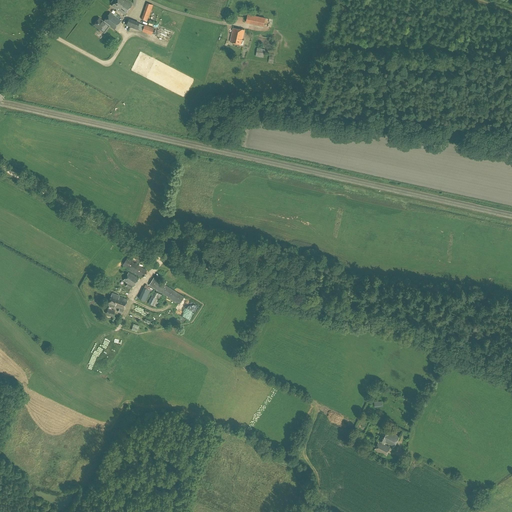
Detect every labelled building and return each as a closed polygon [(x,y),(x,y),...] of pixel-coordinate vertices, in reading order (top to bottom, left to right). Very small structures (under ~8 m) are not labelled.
[(124,15),(132,5),(125,0),(115,0),(111,6),(115,9),(116,8),(124,15)] [(147,21),(153,5),(146,3),(141,19),(147,21)] [(113,30),(120,20),(109,12),(103,21),(99,18),(93,25),(100,30),(105,23),(113,30)] [(144,25),(142,31),(151,35),(153,28),(144,25)] [(243,45),(244,40),(242,40),(244,30),(233,28),(230,42),(243,45)] [(263,58),(265,49),(257,48),(255,56),(263,58)] [(139,264),(141,258),(134,255),(132,260),(139,264)] [(142,277),(146,270),(127,258),(122,265),(129,269),(128,270),(137,275),(138,275),(142,277)] [(133,287),(138,278),(128,272),(123,281),(127,284),(125,286),(130,289),(132,286),(133,287)] [(179,304),(184,297),(153,277),(148,285),(179,304)] [(149,290),(150,287),(145,285),(144,287),(143,287),(138,298),(145,301),(150,291),(149,290)] [(155,307),(161,295),(154,291),(148,303),(155,307)] [(122,313),(127,300),(119,296),(112,293),(107,305),(109,306),(108,309),(107,309),(106,313),(113,316),(114,311),(111,310),(112,307),(114,308),(114,307),(119,309),(118,312),(122,313)] [(394,447),(399,437),(389,432),(390,430),(386,428),(379,440),(385,443),(385,442),(394,447)] [(386,456),(390,448),(379,442),(374,450),(386,456)] [(407,456),(408,452),(401,449),(398,456),(404,459),(406,455),(407,456)]
